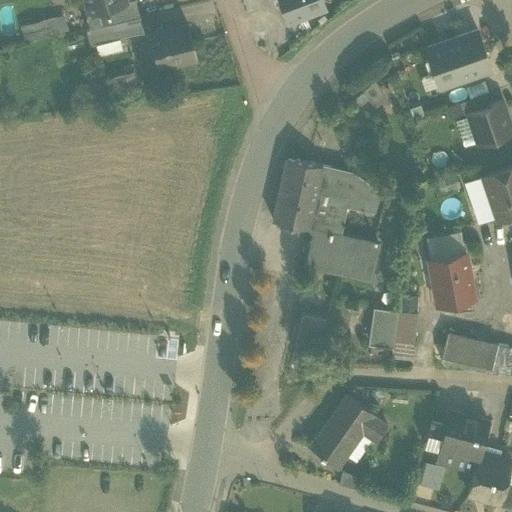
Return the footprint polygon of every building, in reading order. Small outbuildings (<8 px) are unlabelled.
[(125,0),(82,0),(86,11),(102,7),(126,2),(125,0)] [(134,0),(132,0),(126,2),(102,7),(105,23),(106,23),(115,21),(138,15),(134,0)] [(322,0),(279,0),(287,20),(325,5),(322,0)] [(21,26),(25,41),(69,30),(65,15),(21,26)] [(138,15),(115,21),(118,35),(141,29),(138,15)] [(106,23),(109,37),(118,35),(115,21),(106,23)] [(109,37),(106,23),(105,23),(86,27),(89,41),(109,37)] [(187,23),(149,32),(158,66),(195,56),(187,23)] [(474,23),(418,40),(432,84),(488,66),(474,23)] [(364,88),(376,104),(389,94),(377,78),(364,88)] [(484,91),(459,100),(463,111),(467,109),(487,102),(484,91)] [(487,102),(467,109),(477,141),(511,129),(500,98),(487,102)] [(352,170),(286,155),(285,156),(286,156),(273,216),(272,216),(271,217),(313,227),(338,233),(338,231),(344,202),(360,206),(368,182),(352,170)] [(511,161),(482,172),(466,178),(480,220),(496,214),(497,217),(511,211),(511,161)] [(451,170),(432,177),(438,194),(457,187),(451,170)] [(379,189),(368,182),(360,206),(359,209),(371,213),(379,189)] [(338,231),(338,233),(313,227),(306,259),(336,266),(336,269),(368,276),(377,240),(338,231)] [(464,248),(428,255),(437,303),(473,296),(464,248)] [(415,295),(402,295),(401,306),(414,307),(415,295)] [(397,308),(372,304),(368,336),(392,339),(397,308)] [(417,311),(397,308),(392,339),(390,354),(412,357),(414,343),(412,342),(417,311)] [(325,315),(301,310),(294,344),(317,349),(325,315)] [(497,342),(446,330),(440,357),(490,369),(497,342)] [(511,344),(497,342),(490,369),(511,371),(511,344)] [(373,411),(346,392),(309,444),(320,451),(319,453),(335,465),(361,428),(375,438),(386,422),(372,413),(373,411)] [(487,418),(449,407),(436,454),(454,459),(457,445),(478,451),(478,449),(487,418)] [(441,421),(430,418),(423,441),(435,444),(441,421)] [(510,457),(478,449),(478,451),(467,491),(497,499),(498,499),(504,478),(510,457)] [(429,458),(422,481),(439,486),(445,463),(429,458)] [(361,476),(342,467),(338,481),(358,486),(361,476)] [(498,499),(497,499),(496,503),(509,507),(511,495),(511,480),(504,478),(498,499)]
